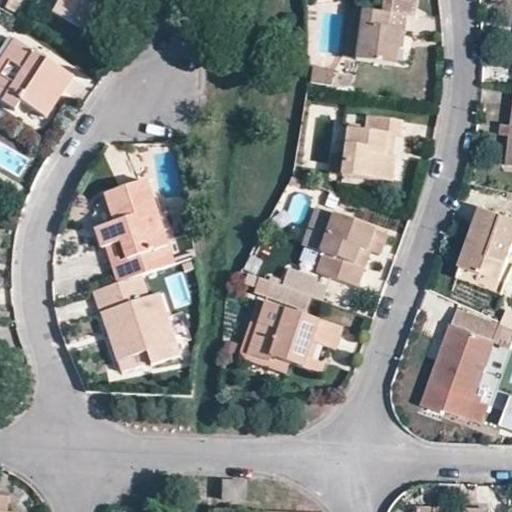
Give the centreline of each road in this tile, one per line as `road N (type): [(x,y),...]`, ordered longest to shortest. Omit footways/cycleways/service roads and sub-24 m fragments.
road 1 (residential): [(457,0),(460,57),(449,134),(352,462)]
road 2 (residential): [(141,78),(79,136),(34,219),(35,320),(72,452)]
road 3 (residential): [(72,452),(352,462)]
road 4 (residential): [(352,462),(511,455)]
